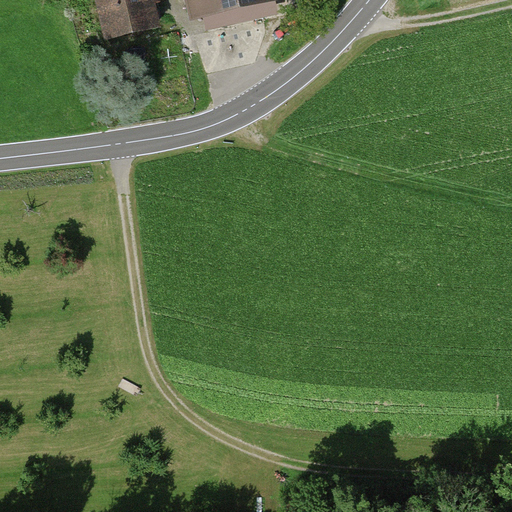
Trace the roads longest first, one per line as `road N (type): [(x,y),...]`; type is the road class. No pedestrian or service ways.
road 1 (track): [(118,145),(146,343),(166,391),(205,427),(271,457),(359,471),(453,472)]
road 2 (tertiary): [(0,158),(118,145),(245,114),(304,76),(376,0)]
road 3 (track): [(349,31),(511,5)]
